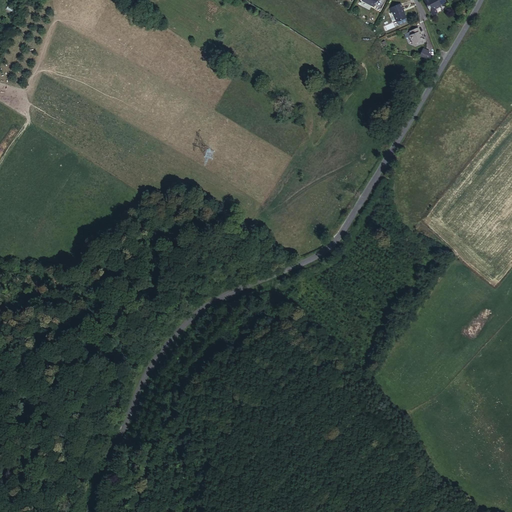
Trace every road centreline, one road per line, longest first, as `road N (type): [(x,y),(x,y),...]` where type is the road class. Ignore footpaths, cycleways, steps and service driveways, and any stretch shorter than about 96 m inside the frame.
road 1 (tertiary): [(86,511),(148,365),(224,297),(331,247),(479,0)]
road 2 (track): [(440,511),(290,316),(203,396),(164,450),(136,511)]
